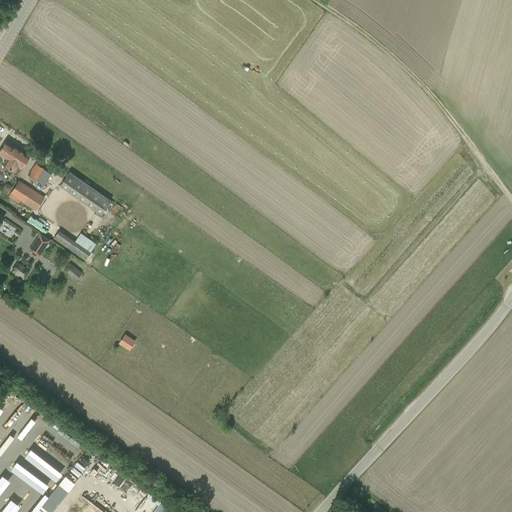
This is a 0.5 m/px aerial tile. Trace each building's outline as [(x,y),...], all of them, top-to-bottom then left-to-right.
[(29,156),(5,141),(0,149),(0,154),(6,159),(3,164),(15,172),(19,167),(21,169),(29,156)] [(44,168),(35,163),(28,175),(43,185),(50,174),(43,169),(44,168)] [(110,201),(69,172),(60,185),(101,214),(110,201)] [(0,179),(0,196),(1,197),(8,185),(0,179)] [(45,197),(19,180),(8,196),(19,203),(20,201),(35,210),(45,197)] [(75,241),(59,230),(53,238),(85,260),(96,243),(80,233),(75,241)] [(40,232),(28,250),(38,257),(51,239),(40,232)] [(28,270),(17,262),(12,270),(23,278),(28,270)] [(82,272),(70,263),(63,270),(76,280),(82,272)] [(136,340),(127,333),(125,335),(124,335),(119,343),(128,350),(136,340)] [(19,437),(33,420),(28,416),(15,434),(19,437)] [(0,452),(13,435),(8,432),(0,441),(0,452)] [(27,447),(20,455),(52,481),(59,472),(27,447)] [(87,449),(77,459),(83,465),(93,454),(87,449)] [(38,493),(45,485),(13,459),(6,468),(38,493)] [(45,496),(40,492),(23,511),(48,511),(73,480),(64,473),(45,496)]
